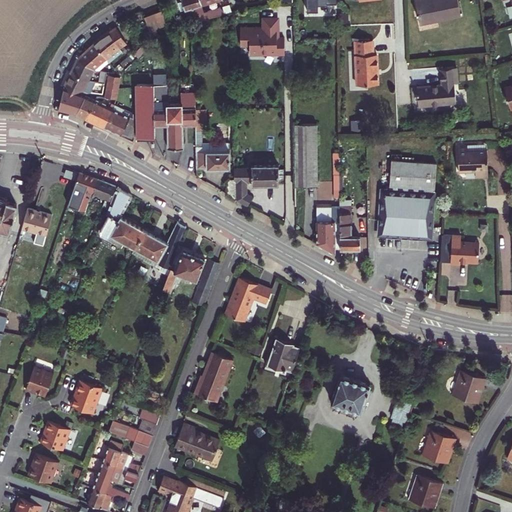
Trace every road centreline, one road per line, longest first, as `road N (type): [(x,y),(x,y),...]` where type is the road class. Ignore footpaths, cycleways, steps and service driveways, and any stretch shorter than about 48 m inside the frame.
road 1 (residential): [(135,511),(243,230)]
road 2 (primary): [(302,263),(357,300),(418,325),(511,336)]
road 3 (primary): [(511,333),(427,315),(302,263)]
road 4 (primary): [(0,140),(66,148),(168,188)]
road 5 (unknown): [(491,156),(504,158),(511,313)]
road 6 (residential): [(127,0),(67,45),(35,126)]
road 7 (primary): [(168,188),(104,147),(35,126)]
road 8 (residential): [(460,511),(476,450),(511,390)]
